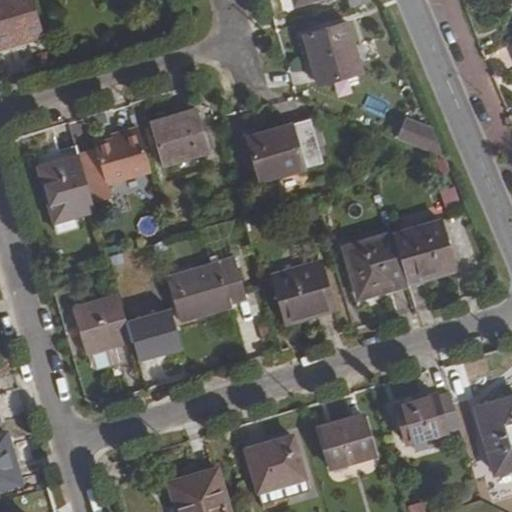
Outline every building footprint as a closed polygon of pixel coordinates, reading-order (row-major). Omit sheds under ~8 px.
[(0,0),(0,48),(43,35),(33,0),(0,0)] [(348,22),(303,34),(318,86),(362,73),(348,22)] [(209,151),(198,111),(151,124),(163,164),(209,151)] [(307,119),(247,137),(260,181),(320,164),(307,119)] [(394,142),(446,162),(433,131),(404,120),(394,142)] [(95,149),(81,153),(97,203),(111,198),(107,184),(150,171),(137,129),(120,134),(122,137),(112,140),(94,146),(95,149)] [(94,210),(78,157),(38,168),(53,222),(70,217),(94,210)] [(438,192),(445,210),(462,204),(454,185),(438,192)] [(70,217),(53,222),(56,233),(74,228),(70,217)] [(455,268),(440,220),(393,233),(408,282),(455,268)] [(408,285),(408,282),(393,233),(343,248),(358,299),(408,285)] [(204,242),(209,260),(232,253),(227,235),(204,242)] [(199,310),(244,297),(232,258),(167,277),(181,322),(201,316),(199,310)] [(318,315),(336,309),(322,261),(273,276),(286,321),(317,312),(318,315)] [(112,269),(102,271),(105,281),(115,279),(112,269)] [(120,294),(74,307),(87,354),(89,354),(114,346),(133,341),(126,317),(120,294)] [(244,297),(199,310),(201,316),(245,303),(244,297)] [(170,305),(126,317),(133,341),(137,356),(182,343),(170,305)] [(286,321),(287,323),(318,315),(317,312),(286,321)] [(114,346),(89,354),(93,367),(98,370),(119,364),(114,346)] [(435,394),(395,406),(406,443),(460,427),(450,392),(436,396),(435,394)] [(511,397),(476,408),(494,474),(511,469),(511,397)] [(364,415),(319,428),(331,469),(375,455),(364,415)] [(0,434),(0,488),(21,482),(6,433),(0,434)] [(246,450),(262,503),(309,489),(293,436),(246,450)] [(230,511),(217,469),(169,483),(177,511),(230,511)]
